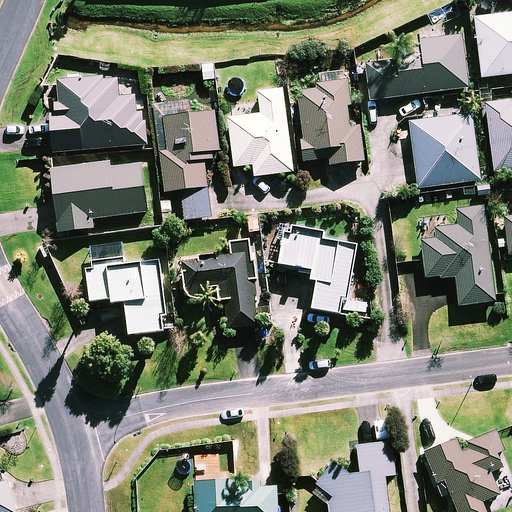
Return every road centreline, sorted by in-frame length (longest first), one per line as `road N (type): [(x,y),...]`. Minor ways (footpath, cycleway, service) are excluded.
road 1 (residential): [(511,359),(252,391),(75,430)]
road 2 (residential): [(0,277),(75,430)]
road 3 (unknown): [(397,373),(413,511)]
